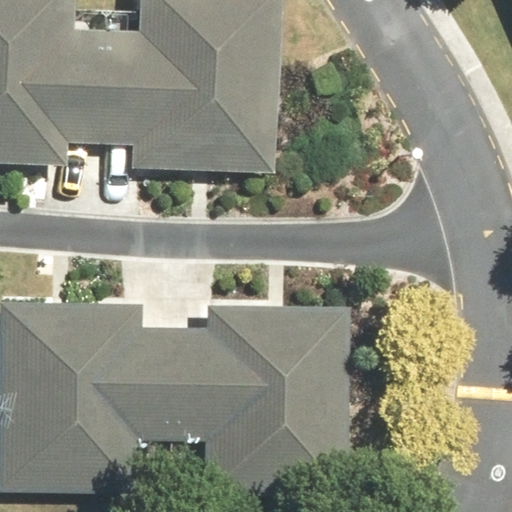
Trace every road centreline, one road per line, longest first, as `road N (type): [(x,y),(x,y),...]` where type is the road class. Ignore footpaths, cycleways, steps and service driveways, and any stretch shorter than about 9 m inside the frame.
road 1 (residential): [(0,226),(482,251)]
road 2 (residential): [(354,0),(482,251)]
road 3 (residential): [(482,251),(491,404),(470,511)]
